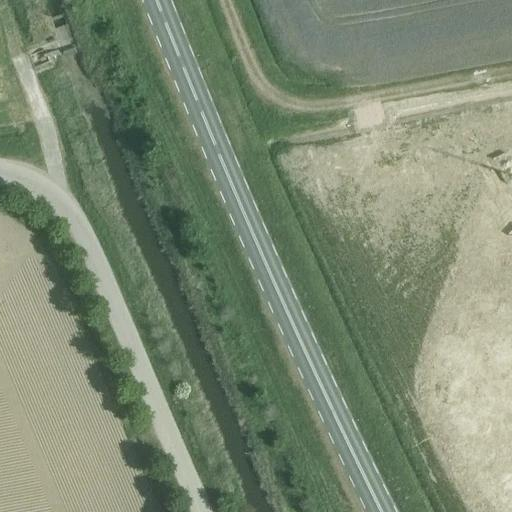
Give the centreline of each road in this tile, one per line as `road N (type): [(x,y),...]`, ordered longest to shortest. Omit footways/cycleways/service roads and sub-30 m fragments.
road 1 (primary): [(383,511),(227,172),(160,0)]
road 2 (unclassified): [(0,178),(23,181),(54,201),(74,227),(194,511)]
road 3 (track): [(511,69),(300,104),(255,74),(228,0)]
